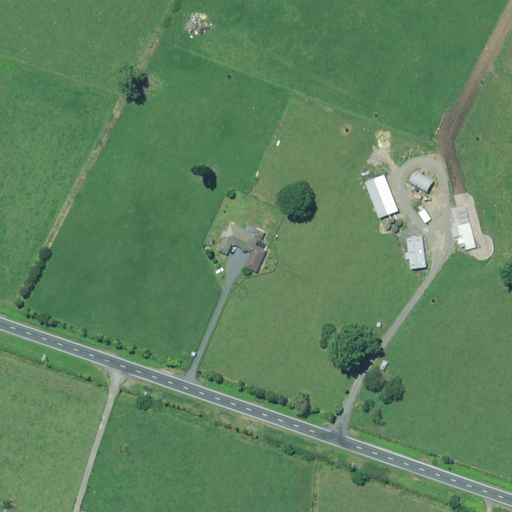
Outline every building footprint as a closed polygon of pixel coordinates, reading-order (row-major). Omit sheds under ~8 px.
[(435,182),(418,172),(411,185),(429,194),(435,182)] [(400,212),(387,176),(368,183),(382,219),(400,212)] [(477,248),(467,206),(454,210),(458,227),(453,228),(456,238),(465,236),(468,250),(477,248)] [(432,219),(426,210),(421,214),(427,223),(432,219)] [(255,234),(233,224),(229,233),(226,232),(223,239),(225,240),(220,251),(229,255),(234,244),(253,253),(247,268),(258,273),(268,251),(257,247),(260,241),(263,242),(266,233),(258,229),(255,234)] [(428,268),(424,237),(409,239),(411,253),(407,254),(408,260),(412,260),(413,270),(428,268)]
